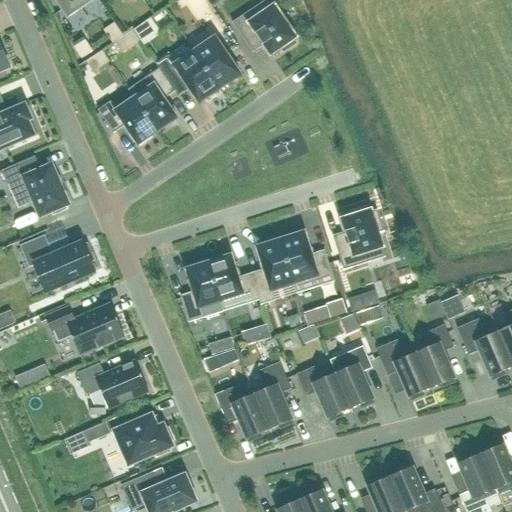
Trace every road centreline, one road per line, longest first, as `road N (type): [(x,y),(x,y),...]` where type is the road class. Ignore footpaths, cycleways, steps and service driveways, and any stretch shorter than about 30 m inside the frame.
road 1 (residential): [(217,476),(509,403),(511,411)]
road 2 (residential): [(123,250),(217,476)]
road 3 (residential): [(107,212),(303,76)]
road 4 (residential): [(123,250),(349,177)]
road 5 (residential): [(14,0),(107,212)]
